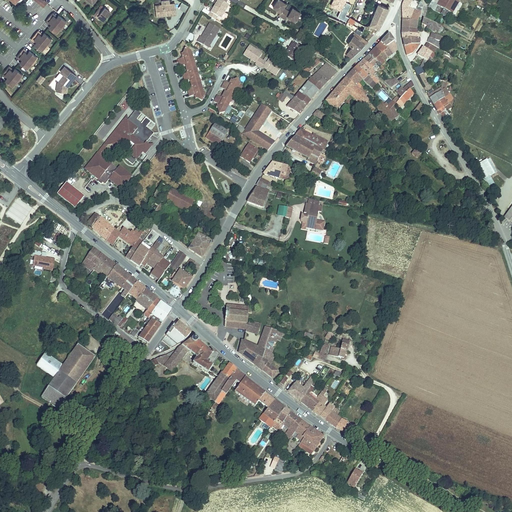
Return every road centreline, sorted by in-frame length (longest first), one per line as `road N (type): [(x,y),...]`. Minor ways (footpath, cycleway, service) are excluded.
road 1 (tertiary): [(206,265),(265,161),(387,20)]
road 2 (residential): [(511,269),(482,195),(417,89),(387,20)]
road 3 (unclassified): [(77,463),(196,487),(310,467),(332,433)]
road 4 (secondary): [(179,308),(332,433)]
road 5 (tertiary): [(77,463),(179,308)]
road 6 (residential): [(76,223),(95,201),(115,200),(206,265)]
road 7 (secondary): [(332,433),(463,511)]
road 8 (secondary): [(76,223),(179,308)]
